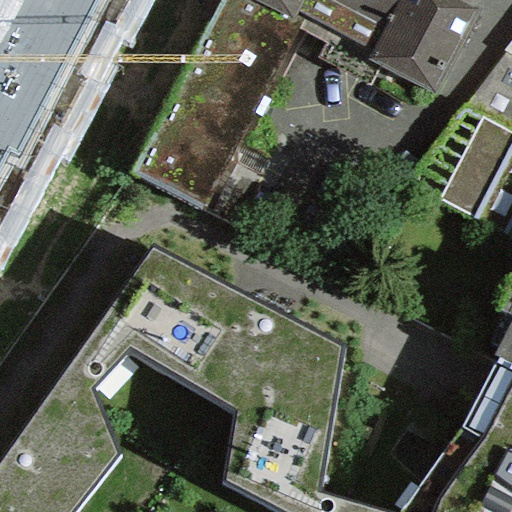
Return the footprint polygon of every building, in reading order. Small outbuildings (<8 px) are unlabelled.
[(8,0),(0,16),(0,37),(87,84),(116,28),(113,26),(126,0),(8,0)] [(225,0),(135,173),(198,205),(295,20),(335,41),(327,56),(369,78),(377,62),(436,93),(478,14),(452,0),(225,0)] [(0,222),(20,185),(31,190),(62,131),(59,130),(84,83),(86,85),(87,84),(0,37),(0,222)] [(464,108),(484,119),(511,133),(511,52),(508,51),(464,108)] [(511,133),(484,119),(442,199),(511,235),(511,133)] [(250,300),(156,250),(79,356),(94,392),(131,352),(233,412),(220,480),(278,511),(316,511),(320,494),(344,349),(250,300)] [(511,339),(500,363),(511,369),(511,339)] [(0,511),(74,511),(120,455),(94,392),(79,356),(0,467),(0,511)] [(511,511),(511,369),(500,363),(498,362),(479,399),(405,511),(381,511),(320,494),(316,511),(511,511)]
